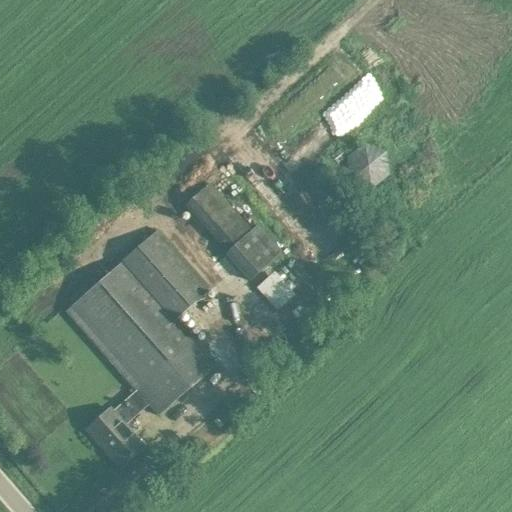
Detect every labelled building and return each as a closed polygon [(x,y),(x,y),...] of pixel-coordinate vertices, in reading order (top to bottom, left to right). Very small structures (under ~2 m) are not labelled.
[(272,120),(291,138),(349,78),(329,60),(272,120)] [(361,155),(358,172),(379,175),(382,158),(361,155)] [(251,231),(208,185),(185,206),(228,253),(226,254),(250,281),(282,253),(258,226),(251,231)] [(113,411),(111,409),(87,430),(121,468),(145,448),(126,426),(149,405),(159,416),(216,365),(176,319),(210,289),(159,231),(124,261),(124,260),(67,311),(136,390),(113,411)] [(273,309),(293,293),(273,267),(253,283),(273,309)]
